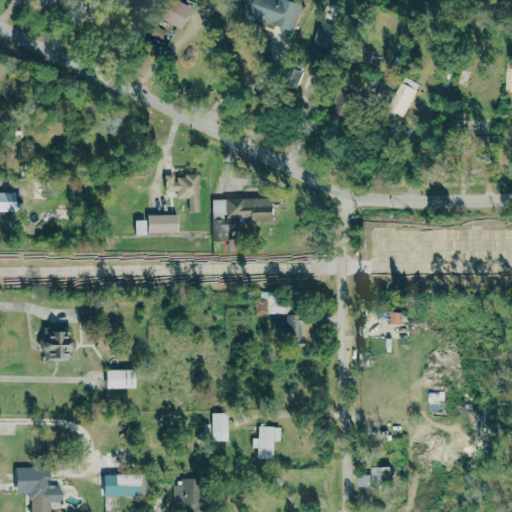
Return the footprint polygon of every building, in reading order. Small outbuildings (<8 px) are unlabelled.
[(179,0),(167,0),(159,16),(183,28),(193,7),(179,0)] [(291,30),(298,2),(290,0),(242,0),(238,17),(252,21),(253,19),(291,30)] [(397,56),(391,70),(399,73),(405,59),(397,56)] [(417,84),(401,76),(382,112),(398,120),(417,84)] [(197,211),(196,174),(172,175),(172,174),(161,175),(162,191),(173,191),(174,198),(186,197),(186,211),(197,211)] [(13,191),(0,191),(0,210),(13,210),(13,191)] [(209,198),(210,240),(226,240),(226,229),(233,229),(233,217),(241,217),(241,222),(269,221),(269,197),(209,198)] [(176,213),(142,214),(142,219),(131,219),(131,233),(176,232),(176,213)] [(265,298),(253,298),(253,314),(266,314),(265,298)] [(299,347),(298,314),(282,314),(283,348),(299,347)] [(69,328),(47,327),(47,336),(39,336),(39,360),(68,361),(69,328)] [(100,369),(101,388),(133,387),(132,369),(100,369)] [(209,413),(209,440),(225,440),(225,412),(209,413)] [(278,440),(279,426),(255,426),(255,438),(249,437),(248,447),(254,447),(254,457),(270,458),(271,440),(278,440)] [(27,511),(46,511),(47,501),(56,502),(56,486),(46,486),(47,469),(11,467),(10,492),(28,492),(27,511)] [(133,495),(145,494),(144,476),(133,477),(133,495)] [(355,486),(368,486),(368,476),(354,476),(355,486)] [(172,482),(170,511),(194,511),(195,482),(172,482)]
